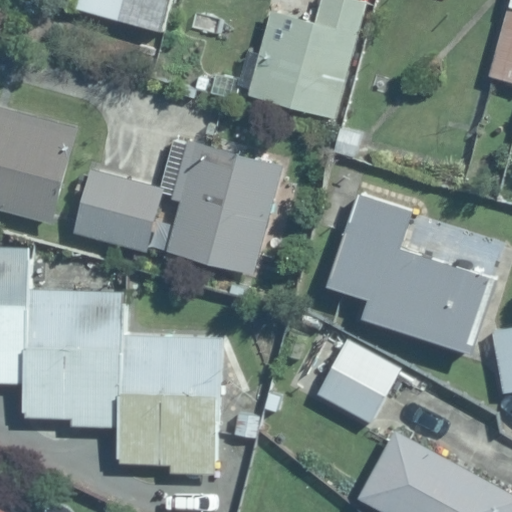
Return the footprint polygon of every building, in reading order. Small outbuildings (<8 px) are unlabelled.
[(167,0),(79,0),(78,7),(160,29),(167,0)] [(270,11),(246,95),(332,119),(363,5),(342,0),(322,0),(316,24),(270,11)] [(511,0),(492,75),(511,79),(511,0)] [(74,131),(0,111),(0,214),(49,229),(74,131)] [(253,280),(281,170),(184,141),(168,202),(176,205),(163,254),(253,280)] [(124,182),(89,172),(71,236),(108,245),(124,182)] [(160,191),(124,182),(108,245),(144,255),(160,191)] [(468,350),(505,249),(508,241),(361,186),(326,281),(372,298),(366,313),(468,350)] [(25,251),(0,250),(0,386),(20,387),(26,293),(25,251)] [(120,295),(26,293),(20,387),(20,420),(67,423),(68,429),(113,430),(120,339),(120,295)] [(511,324),(494,328),(504,389),(511,387),(511,324)] [(347,333),(317,389),(380,422),(409,367),(347,333)] [(220,343),(120,339),(113,430),(113,468),(166,469),(167,477),(213,478),(211,427),(217,427),(220,343)] [(253,418),(235,417),(234,437),(252,438),(253,418)] [(511,493),(392,431),(359,495),(392,511),(510,511),(511,510),(511,493)]
